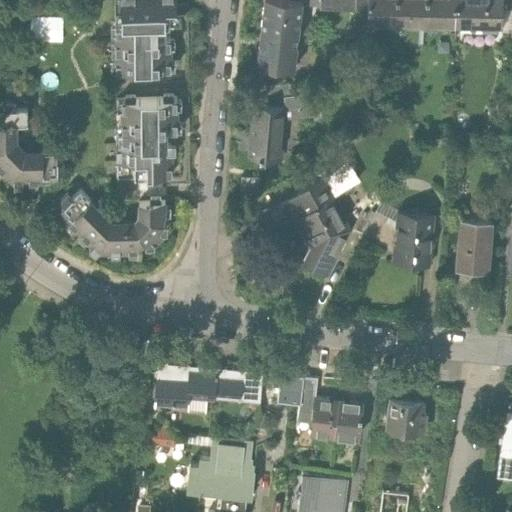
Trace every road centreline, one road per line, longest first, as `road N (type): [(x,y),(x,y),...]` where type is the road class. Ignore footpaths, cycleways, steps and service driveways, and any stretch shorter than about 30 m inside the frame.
road 1 (residential): [(228,0),(209,130),(198,313)]
road 2 (residential): [(198,313),(479,342)]
road 3 (residential): [(0,227),(75,278),(198,313)]
road 4 (residential): [(479,342),(453,511)]
